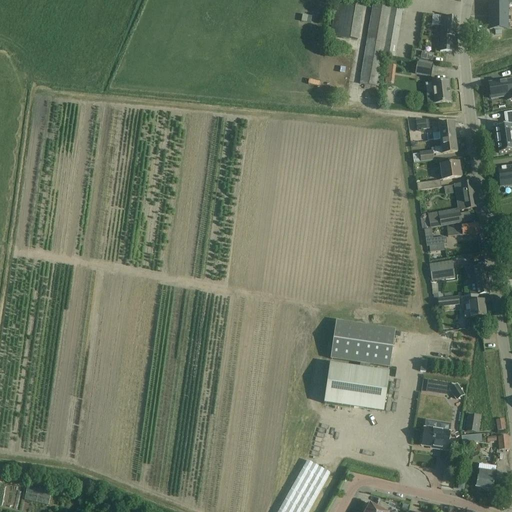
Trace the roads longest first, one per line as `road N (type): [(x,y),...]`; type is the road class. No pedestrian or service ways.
road 1 (track): [(468,119),(25,74)]
road 2 (unclassified): [(511,393),(468,119),(469,0)]
road 3 (track): [(0,242),(25,74),(24,61),(0,37)]
road 4 (residential): [(483,511),(354,483),(339,511)]
road 5 (unknown): [(420,495),(394,436),(409,342)]
